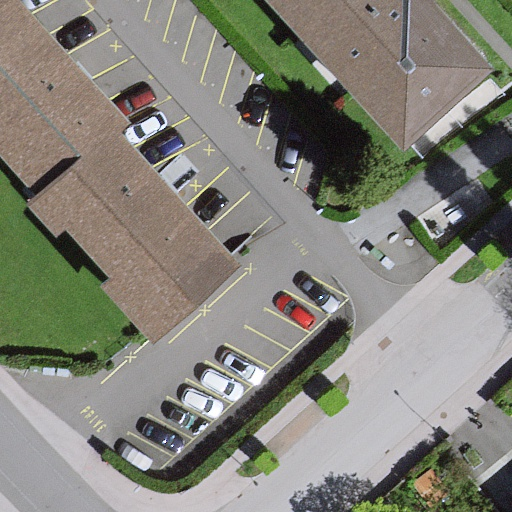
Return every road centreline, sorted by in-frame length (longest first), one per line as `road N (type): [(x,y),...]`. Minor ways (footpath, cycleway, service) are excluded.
road 1 (residential): [(91,0),(430,372)]
road 2 (residential): [(430,372),(273,511)]
